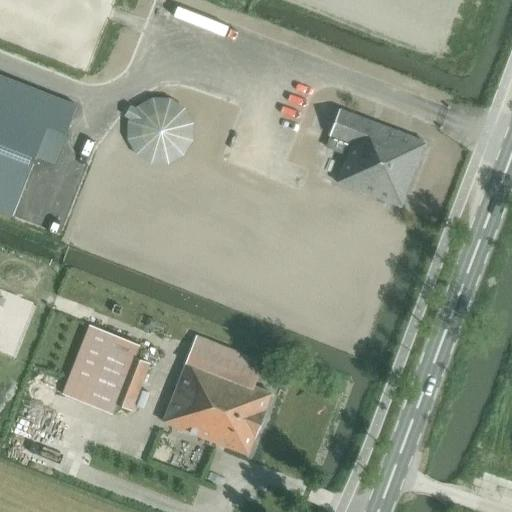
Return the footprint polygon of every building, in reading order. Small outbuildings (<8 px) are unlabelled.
[(335,65),(348,70),(353,58),(339,53),(335,65)] [(227,55),(203,54),(202,82),(226,83),(227,55)] [(0,213),(9,217),(11,218),(11,216),(34,157),(53,165),(65,136),(77,106),(0,75),(0,213)] [(248,96),(243,110),(252,114),(229,177),(258,189),(258,188),(263,190),(256,209),(280,218),(284,207),(315,217),(330,173),(301,162),(311,135),(296,129),(301,116),(248,96)] [(128,98),(128,158),(187,158),(188,99),(128,98)] [(400,208),(425,143),(339,110),(330,135),(331,136),(326,147),(346,155),(342,164),(344,164),(337,184),(400,208)] [(58,232),(63,219),(46,212),(41,226),(58,232)] [(244,230),(240,246),(264,251),(268,236),(244,230)] [(63,396),(114,415),(118,405),(131,410),(149,364),(134,359),(139,345),(89,327),(63,396)] [(271,393),(253,386),(262,362),(196,336),(163,422),(247,455),(271,393)] [(290,490),(305,492),(307,479),(292,477),(290,490)]
